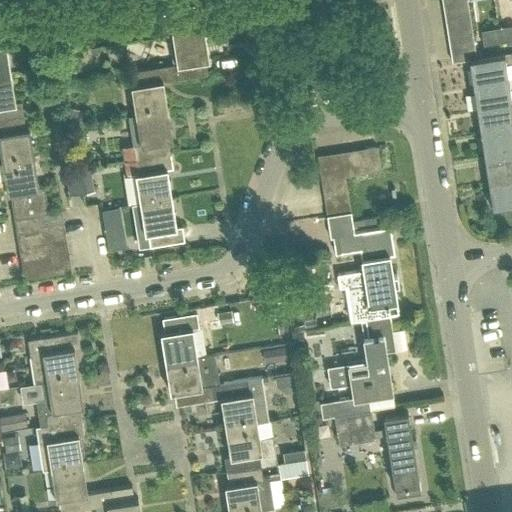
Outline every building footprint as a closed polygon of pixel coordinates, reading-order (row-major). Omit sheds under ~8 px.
[(172,33),(204,28),(199,0),(160,0),(161,5),(167,4),(172,33)] [(444,14),(469,10),(467,0),(459,0),(443,3),(444,14)] [(446,25),(471,21),(469,10),(444,14),(446,25)] [(448,36),(472,33),(471,21),(446,25),(448,36)] [(511,23),(497,26),(500,41),(511,39),(511,23)] [(483,44),(500,41),(497,26),(481,29),(483,44)] [(168,63),(171,79),(207,73),(205,59),(208,58),(204,28),(172,33),(177,62),(168,63)] [(450,48),(474,44),(472,33),(448,36),(450,48)] [(0,73),(10,72),(5,41),(1,42),(0,34),(0,73)] [(474,44),(450,48),(451,59),(476,55),(474,44)] [(472,82),(511,75),(511,50),(468,57),(472,82)] [(162,80),(171,79),(168,63),(131,69),(134,83),(130,84),(135,114),(167,109),(162,80)] [(0,117),(22,114),(20,100),(15,101),(10,72),(0,73),(0,117)] [(511,101),(511,100),(509,86),(511,86),(511,75),(472,82),(476,107),(511,101)] [(511,125),(511,99),(511,100),(511,101),(476,107),(480,131),(511,125)] [(167,109),(135,114),(129,115),(136,157),(170,152),(168,139),(172,139),(167,109)] [(0,151),(2,161),(34,156),(29,126),(25,127),(22,114),(0,117),(0,151)] [(511,150),(511,125),(480,131),(484,155),(511,150)] [(114,136),(115,149),(129,148),(128,135),(114,136)] [(364,146),(368,170),(380,168),(376,144),(364,146)] [(356,172),(368,170),(364,146),(352,148),(356,172)] [(345,174),(356,172),(352,148),(341,150),(345,174)] [(344,174),(345,174),(341,150),(329,152),(332,175),(344,173),(344,174)] [(511,176),(511,150),(484,155),(488,180),(511,176)] [(140,201),(171,196),(166,167),(172,166),(170,152),(136,157),(138,170),(135,170),(140,201)] [(321,177),(332,175),(329,152),(318,154),(317,154),(321,177)] [(14,217),(37,213),(48,211),(44,184),(38,185),(34,156),(2,161),(0,161),(0,177),(4,177),(6,191),(10,191),(14,217)] [(95,188),(91,166),(78,169),(82,190),(95,188)] [(346,186),(344,174),(344,173),(332,175),(321,177),(323,189),(346,186)] [(511,176),(488,180),(492,205),(511,201),(511,176)] [(325,201),(348,197),(346,186),(323,189),(325,201)] [(140,201),(132,202),(138,243),(149,242),(150,244),(184,239),(181,224),(176,225),(171,196),(140,201)] [(348,197),(325,201),(327,213),(350,209),(348,197)] [(118,206),(102,209),(104,220),(120,218),(118,206)] [(39,225),(63,221),(61,209),(48,211),(37,213),(39,225)] [(390,225),(353,230),(352,221),(350,209),(327,213),(330,235),(333,235),(335,251),(360,247),(363,268),(338,272),(340,285),(346,284),(351,319),(360,318),(389,313),(387,301),(396,299),(394,283),(398,283),(397,272),(392,272),(389,253),(394,252),(390,225)] [(16,228),(39,225),(37,213),(14,217),(16,228)] [(41,237),(65,233),(63,221),(39,225),(41,237)] [(18,240),(41,237),(39,225),(16,228),(18,240)] [(43,248),(67,244),(65,233),(41,237),(43,248)] [(107,235),(109,248),(122,246),(119,233),(107,235)] [(19,252),(43,248),(41,237),(18,240),(19,252)] [(45,260),(69,256),(67,244),(43,248),(45,260)] [(21,264),(45,260),(43,248),(19,252),(21,264)] [(45,260),(47,272),(71,268),(69,256),(45,260)] [(23,276),(47,272),(45,260),(21,264),(23,276)] [(274,316),(284,315),(281,299),(271,301),(274,316)] [(165,360),(197,355),(192,326),(199,325),(197,310),(162,316),(165,329),(160,330),(165,360)] [(220,320),(231,318),(230,310),(219,312),(220,320)] [(334,414),(370,408),(368,394),(387,391),(383,367),(388,366),(386,350),(395,349),(389,313),(360,318),(360,319),(365,318),(368,335),(363,335),(367,359),(348,362),(353,395),(319,401),(322,416),(334,414)] [(40,380),(78,375),(73,345),(80,344),(77,330),(28,337),(34,381),(40,380)] [(19,373),(27,372),(26,349),(17,349),(19,373)] [(197,355),(165,360),(170,390),(174,390),(176,403),(212,398),(210,383),(219,381),(214,352),(197,355)] [(40,425),(81,418),(79,405),(83,404),(78,375),(40,380),(43,396),(36,397),(41,423),(39,423),(40,425)] [(212,398),(221,396),(225,425),(257,420),(257,421),(268,419),(261,376),(262,376),(261,375),(219,381),(210,383),(212,398)] [(370,408),(334,414),(338,442),(375,436),(374,435),(386,433),(396,496),(420,492),(407,411),(383,415),(385,427),(373,429),(370,408)] [(26,417),(9,421),(12,434),(29,430),(26,417)] [(51,467),(82,462),(77,433),(83,432),(81,418),(40,425),(42,437),(38,437),(43,468),(51,467)] [(259,436),(257,421),(257,420),(225,425),(230,455),(225,455),(227,469),(260,464),(277,461),(272,434),(259,436)] [(27,459),(35,459),(33,433),(25,434),(27,459)] [(306,457),(291,459),(293,475),(308,473),(306,457)] [(229,483),(225,483),(229,511),(233,511),(261,508),(274,505),(270,479),(279,477),(277,461),(260,464),(227,469),(229,483)] [(97,505),(95,490),(87,491),(82,462),(51,467),(55,497),(58,497),(61,511),(95,505),(97,505)] [(140,511),(138,498),(134,498),(131,484),(127,484),(95,490),(97,505),(95,505),(95,511),(140,511)]
